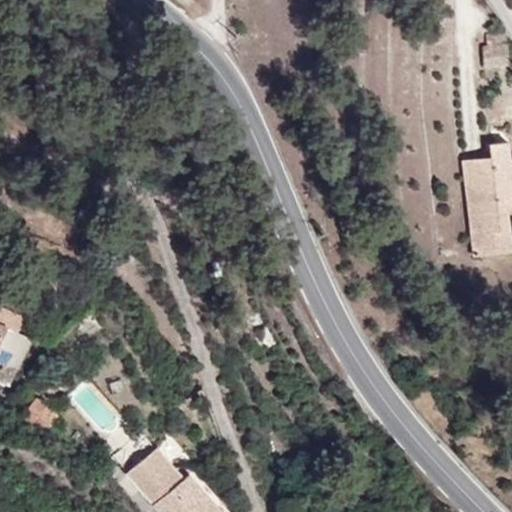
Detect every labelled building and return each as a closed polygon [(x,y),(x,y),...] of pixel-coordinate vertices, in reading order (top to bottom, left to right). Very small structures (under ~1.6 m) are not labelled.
[(507,63),(502,29),(490,31),(491,38),(483,40),(487,66),(507,63)] [(511,164),(498,168),(511,258),(511,257),(511,164)] [(0,324),(16,329),(21,314),(0,308),(0,324)] [(0,325),(0,367),(17,374),(31,337),(0,325)] [(55,392),(44,408),(63,421),(74,404),(55,392)] [(135,469),(165,443),(150,426),(121,452),(135,469)] [(154,492),(179,459),(165,443),(135,469),(154,492)] [(239,511),(200,466),(190,472),(179,459),(154,492),(170,511),(239,511)]
